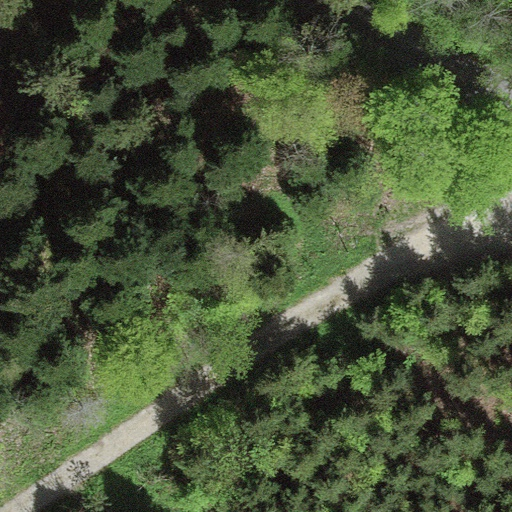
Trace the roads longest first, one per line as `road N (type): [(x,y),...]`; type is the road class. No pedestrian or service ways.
road 1 (track): [(10,511),(370,278),(511,208)]
road 2 (tertiary): [(318,0),(511,104)]
